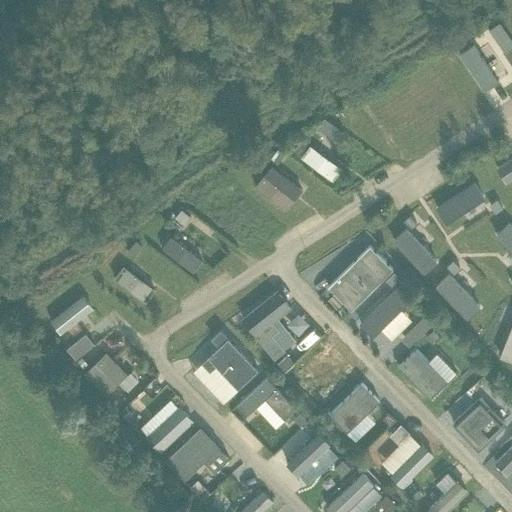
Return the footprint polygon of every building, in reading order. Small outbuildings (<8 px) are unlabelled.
[(499,21),(489,29),(494,36),(504,29),(499,21)] [(338,138),(344,128),(324,117),(318,127),(338,138)] [(303,153),(333,177),(343,165),(313,141),(303,153)] [(277,147),(270,156),(276,161),(283,152),(277,147)] [(511,154),(496,165),(508,182),(511,178),(511,154)] [(273,162),(256,183),(287,208),(304,187),(273,162)] [(447,221),(487,195),(476,179),(437,204),(447,221)] [(231,181),(224,191),(230,195),(237,186),(231,181)] [(496,199),(490,204),(495,211),(502,207),(496,199)] [(222,201),(210,215),(239,239),(251,226),(222,201)] [(181,207),(175,215),(184,222),(190,215),(181,207)] [(409,215),(403,220),(410,227),(416,222),(409,215)] [(496,234),(511,247),(511,221),(509,219),(496,234)] [(175,231),(164,244),(193,269),(204,256),(175,231)] [(135,240),(129,249),(135,253),(141,244),(135,240)] [(452,260),(446,266),(453,273),(459,267),(452,260)] [(144,297),(154,284),(125,262),(115,275),(144,297)] [(394,271),(386,280),(391,285),(399,277),(394,271)] [(277,285),(241,317),(277,357),(299,337),(279,316),(294,303),(277,285)] [(63,332),(76,319),(86,329),(101,313),(80,293),(52,322),(63,332)] [(409,344),(434,326),(427,315),(401,333),(409,344)] [(301,352),(322,332),(315,324),(294,344),(301,352)] [(196,352),(202,359),(193,368),(226,402),(263,367),(224,325),(196,352)] [(433,329),(426,336),(432,342),(439,335),(433,329)] [(86,334),(69,347),(77,357),(93,343),(86,334)] [(107,349),(86,369),(107,392),(128,372),(107,349)] [(286,354),(277,362),(285,370),(293,362),(286,354)] [(173,395),(140,425),(162,450),(196,419),(173,395)] [(125,406),(121,410),(127,417),(132,413),(125,406)] [(389,411),(383,417),(390,424),(396,418),(389,411)] [(165,457),(186,479),(222,445),(202,423),(165,457)] [(401,423),(391,432),(400,441),(409,431),(401,423)] [(511,445),(497,460),(511,474),(511,473),(511,445)] [(412,485),(405,492),(413,500),(420,493),(412,485)] [(204,487),(198,493),(203,498),(209,492),(204,487)] [(237,511),(262,511),(276,500),(265,488),(237,511)]
